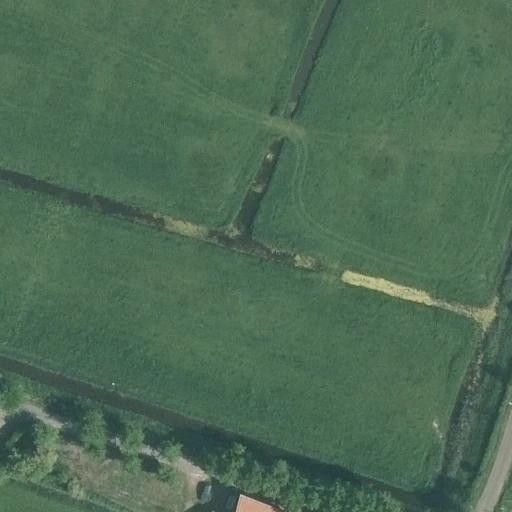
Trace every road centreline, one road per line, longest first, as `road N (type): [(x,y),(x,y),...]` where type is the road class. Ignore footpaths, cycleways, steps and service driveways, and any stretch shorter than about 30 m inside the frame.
road 1 (unclassified): [(0,400),(337,511)]
road 2 (track): [(271,126),(511,150)]
